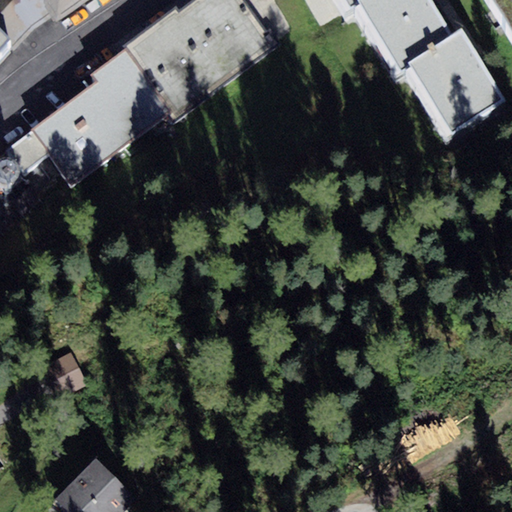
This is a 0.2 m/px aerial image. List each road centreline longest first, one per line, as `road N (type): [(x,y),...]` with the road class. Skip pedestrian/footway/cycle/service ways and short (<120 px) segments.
road 1 (residential): [(0,105),(31,71),(138,0)]
road 2 (track): [(370,511),(511,416)]
